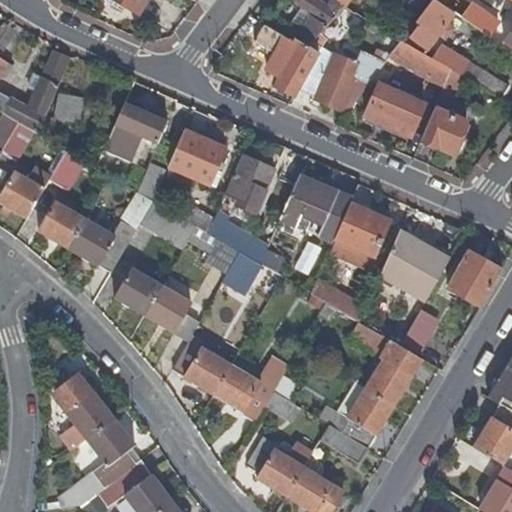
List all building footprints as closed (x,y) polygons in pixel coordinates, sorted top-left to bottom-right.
[(115,0),(138,13),(146,0),(115,0)] [(271,12),(264,24),(292,41),(301,33),(304,35),(314,40),(344,4),(337,0),(330,0),(327,5),(319,0),(294,0),(312,12),(301,30),(271,12)] [(444,27),(455,13),(442,4),(436,0),(431,0),(415,21),(419,24),(409,37),(426,50),(440,32),(444,27)] [(325,49),(355,12),(344,4),(314,40),(313,41),(321,46),(325,49)] [(476,8),(467,22),(490,38),(499,25),(476,8)] [(0,57),(20,28),(12,22),(0,39),(0,57)] [(301,41),(304,35),(301,33),(292,41),(264,24),(254,41),(277,54),(267,70),(280,76),(275,86),(294,94),(300,83),(318,51),(301,41)] [(301,41),(318,51),(321,46),(313,41),(314,40),(304,35),(301,41)] [(389,55),(443,85),(450,68),(433,58),(401,40),(399,42),(389,55)] [(440,44),(433,58),(450,68),(458,73),(471,80),(501,98),(508,86),(473,63),(440,44)] [(367,83),(351,76),(327,66),(332,54),(325,49),(321,46),(318,51),(300,83),(317,90),(314,96),(347,110),(367,83)] [(27,106),(9,98),(1,113),(4,115),(17,123),(33,132),(35,133),(56,86),(54,85),(66,58),(51,51),(42,70),(38,79),(32,91),(29,98),(31,104),(27,106)] [(351,76),(367,83),(374,73),(384,61),(361,52),(351,76)] [(7,63),(0,73),(0,76),(4,79),(12,66),(7,63)] [(443,110),(458,73),(450,68),(443,85),(434,107),(443,110)] [(32,91),(38,79),(32,76),(26,88),(32,91)] [(425,105),(379,84),(365,116),(411,136),(425,105)] [(82,98),(56,86),(35,133),(49,141),(55,126),(67,131),(71,121),(82,125),(91,105),(81,100),(82,98)] [(0,92),(0,112),(1,113),(9,98),(0,92)] [(165,122),(122,104),(102,150),(128,161),(140,135),(156,142),(165,122)] [(443,110),(434,107),(420,140),(453,154),(466,120),(443,110)] [(4,115),(0,121),(0,150),(1,151),(17,123),(4,115)] [(16,160),(33,132),(17,123),(1,151),(16,160)] [(224,147),(183,129),(167,166),(208,184),(224,147)] [(67,190),(84,161),(66,151),(49,180),(67,190)] [(274,170),(241,156),(224,192),(250,204),(258,187),(265,190),(274,170)] [(138,191),(153,198),(166,169),(151,163),(138,191)] [(0,195),(0,201),(27,218),(43,190),(14,172),(0,195)] [(312,219),(337,231),(349,204),(352,198),(299,176),(280,219),(307,230),(312,219)] [(349,204),(364,210),(373,190),(358,184),(352,198),(349,204)] [(67,248),(110,274),(139,225),(153,202),(151,201),(137,193),(120,222),(121,222),(113,236),(84,219),(67,248)] [(37,230),(67,248),(84,219),(54,201),(37,230)] [(139,225),(183,251),(189,240),(197,227),(179,217),(153,202),(139,225)] [(187,202),(179,217),(197,227),(206,233),(211,223),(213,217),(187,202)] [(356,250),(351,260),(369,268),(389,221),(364,210),(349,204),(337,231),(333,240),(356,250)] [(225,232),(211,223),(206,233),(220,241),(225,232)] [(206,261),(226,273),(239,252),(220,241),(206,233),(197,227),(189,240),(210,253),(206,261)] [(378,276),(424,301),(428,296),(450,258),(399,230),(378,276)] [(225,232),(220,241),(239,252),(258,263),(262,254),(225,232)] [(329,250),(351,260),(356,250),(333,240),(329,250)] [(448,287),(481,306),(502,269),(469,250),(448,287)] [(253,275),(260,264),(258,263),(239,252),(226,273),(222,282),(236,290),(248,272),(253,275)] [(114,296),(144,313),(161,286),(131,268),(114,296)] [(366,304),(317,276),(309,293),(325,302),(358,321),(366,304)] [(190,303),(161,286),(144,313),(173,331),(190,303)] [(302,305),(318,315),(319,313),(325,302),(309,293),(302,305)] [(353,333),(359,322),(358,321),(325,302),(319,313),(353,333)] [(434,325),(416,315),(399,345),(417,355),(434,325)] [(230,365),(187,339),(170,368),(212,393),(230,365)] [(381,360),(365,388),(393,406),(422,358),(417,355),(399,345),(390,340),(379,359),(381,360)] [(511,353),(487,397),(497,403),(511,411),(511,353)] [(212,393),(224,400),(235,407),(241,410),(246,402),(251,393),(267,402),(273,391),(282,376),(266,366),(257,381),(230,365),(212,393)] [(61,406),(87,439),(113,420),(77,375),(61,387),(61,406)] [(354,382),(328,425),(368,448),(393,406),(365,388),(354,382)] [(288,420),(297,406),(273,391),(267,402),(264,406),(288,420)] [(251,393),(246,402),(261,411),(264,406),(267,402),(251,393)] [(230,415),(235,407),(224,400),(219,408),(230,415)] [(511,411),(497,403),(471,446),(500,464),(511,443),(511,411)] [(59,502),(59,509),(80,507),(97,494),(135,465),(126,454),(135,448),(113,420),(87,439),(106,463),(93,474),(94,475),(59,502)] [(357,465),(368,448),(328,425),(318,442),(357,465)] [(256,479),(285,496),(302,467),(312,452),(297,443),(287,459),(273,451),(276,446),(263,438),(246,468),(259,475),(256,479)] [(97,494),(108,509),(124,497),(136,511),(161,511),(173,504),(140,461),(135,465),(97,494)] [(330,511),(343,491),(302,467),(285,496),(312,511),(330,511)] [(511,511),(511,489),(496,480),(478,509),(482,511),(511,511)] [(84,511),(103,511),(108,509),(97,494),(80,507),(84,511)]
